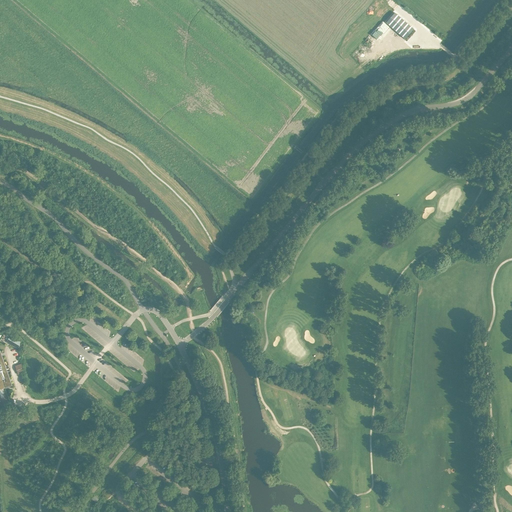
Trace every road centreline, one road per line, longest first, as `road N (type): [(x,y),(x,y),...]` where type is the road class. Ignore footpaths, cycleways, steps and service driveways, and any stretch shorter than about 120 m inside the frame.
road 1 (unknown): [(0,158),(116,238),(185,298),(195,338),(222,368),(241,511)]
road 2 (unknown): [(502,0),(446,63),(399,71),(345,108),(220,262),(227,292)]
road 3 (unclassified): [(511,48),(468,97),(411,111),(355,148),(226,300)]
road 4 (unclassified): [(227,511),(213,421),(179,345)]
